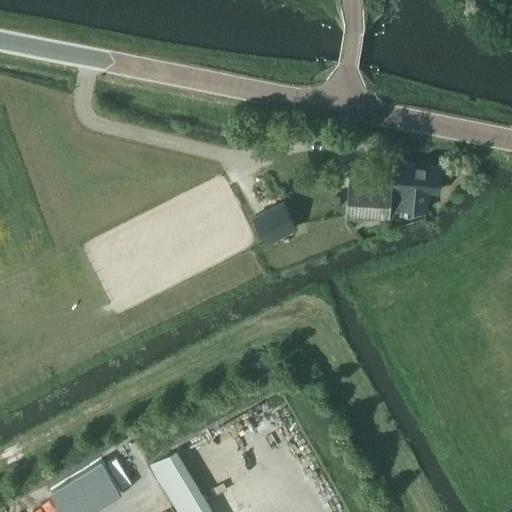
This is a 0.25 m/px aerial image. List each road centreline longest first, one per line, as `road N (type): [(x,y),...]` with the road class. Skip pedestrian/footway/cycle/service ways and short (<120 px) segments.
road 1 (secondary): [(341,106),(0,40)]
road 2 (secondary): [(511,139),(341,106)]
